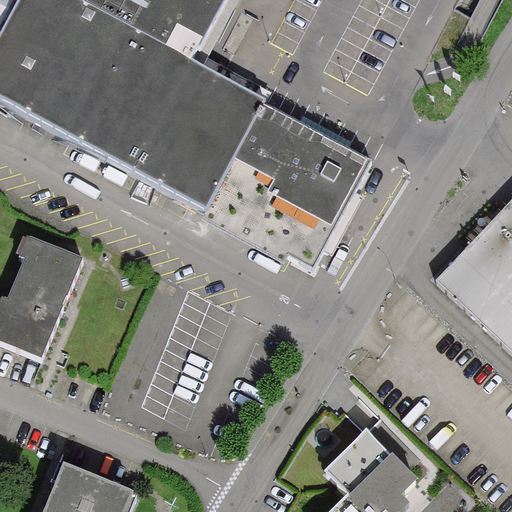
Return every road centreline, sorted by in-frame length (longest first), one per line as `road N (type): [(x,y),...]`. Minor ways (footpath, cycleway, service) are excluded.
road 1 (residential): [(511,64),(303,396)]
road 2 (residential): [(245,497),(0,393)]
